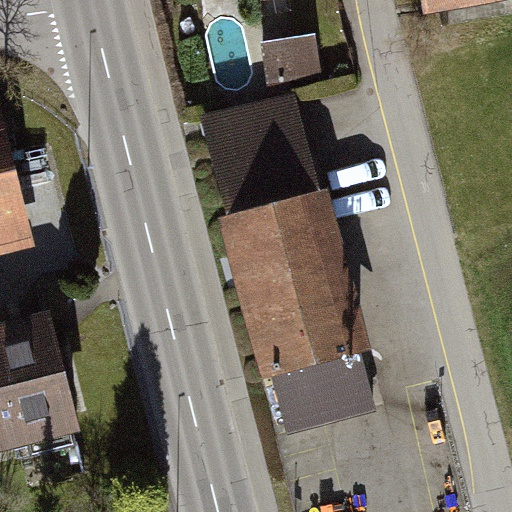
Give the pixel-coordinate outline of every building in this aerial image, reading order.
[(292,16),(288,0),(261,0),(266,21),(292,16)] [(511,0),(422,0),(425,14),(502,0),(511,0),(511,4),(511,0)] [(315,37),(260,44),(266,86),(321,78),(315,37)] [(205,123),(286,427),(372,404),(291,100),(205,123)] [(2,115),(0,115),(0,283),(40,273),(31,236),(66,228),(49,155),(14,163),(2,115)] [(49,311),(0,322),(0,457),(79,439),(49,311)]
